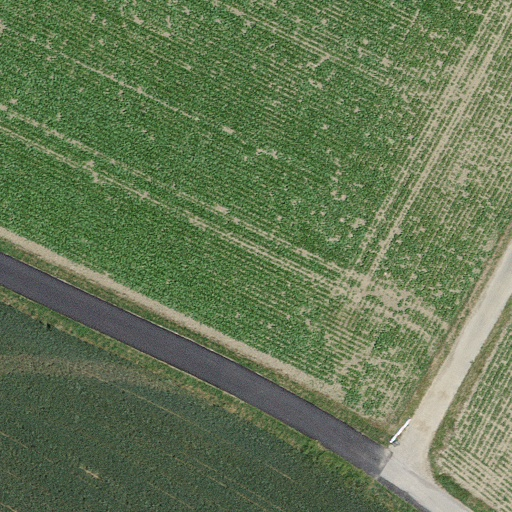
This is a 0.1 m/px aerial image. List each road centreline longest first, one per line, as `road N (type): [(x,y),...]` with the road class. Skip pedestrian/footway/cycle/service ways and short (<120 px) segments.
road 1 (track): [(450,511),(405,475),(0,280)]
road 2 (track): [(405,475),(511,277)]
